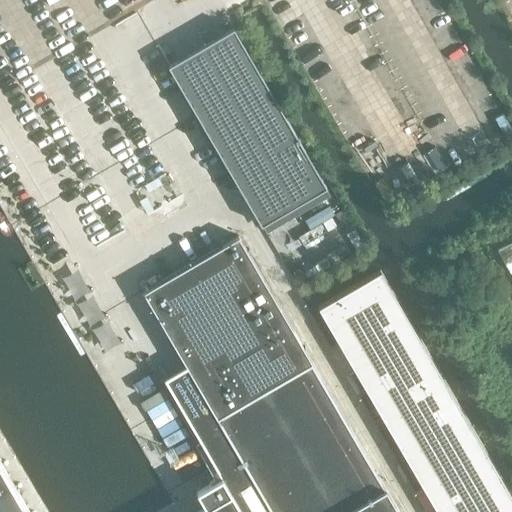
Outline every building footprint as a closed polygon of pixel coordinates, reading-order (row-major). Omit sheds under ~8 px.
[(233,27),(168,65),(261,223),(326,185),(233,27)] [(131,173),(153,208),(182,190),(159,154),(131,173)] [(399,511),(238,235),(142,291),(197,384),(175,397),(221,476),(196,490),(205,506),(194,511),(29,511),(4,467),(0,460),(0,511),(399,511)] [(511,276),(511,241),(497,250),(511,276)] [(511,511),(511,496),(379,269),(317,305),(331,329),(338,341),(338,342),(368,391),(368,392),(382,416),(385,421),(438,511),(511,511)]
